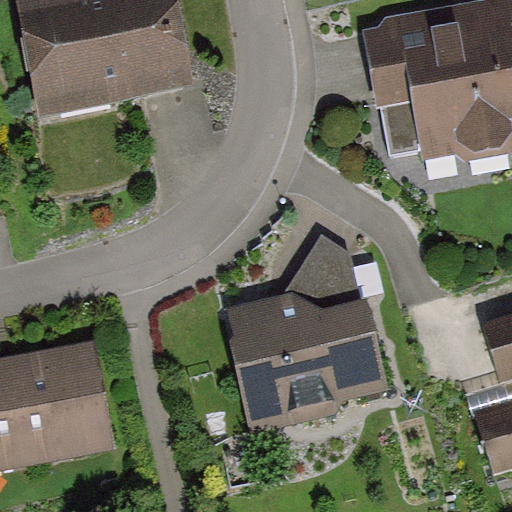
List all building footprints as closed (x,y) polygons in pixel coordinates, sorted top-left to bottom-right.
[(175,0),(96,0),(33,10),(49,110),(189,89),(175,0)] [(511,12),(392,32),(413,155),(511,138),(511,12)] [(300,306),(239,321),(261,418),(394,387),(372,295),(327,251),(300,306)] [(511,311),(491,317),(509,383),(511,382),(511,311)] [(93,352),(0,371),(0,471),(113,448),(93,352)] [(511,424),(476,434),(487,475),(511,467),(511,424)]
